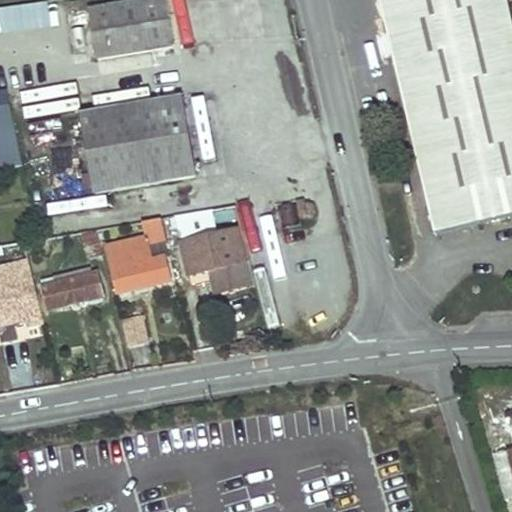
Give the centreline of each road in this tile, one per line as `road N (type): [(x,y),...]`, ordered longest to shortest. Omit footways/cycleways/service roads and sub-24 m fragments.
road 1 (residential): [(395,348),(177,376),(0,411)]
road 2 (unclassified): [(395,348),(321,0)]
